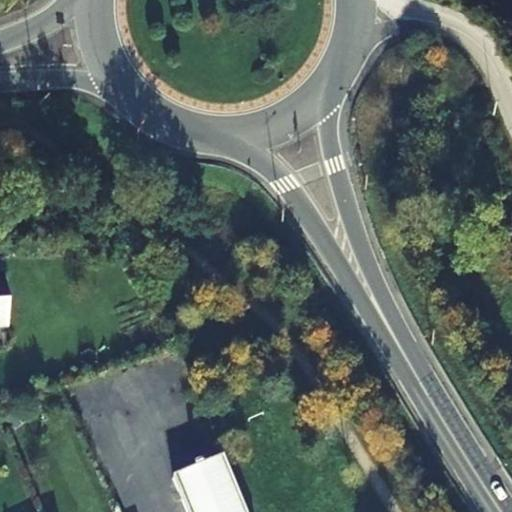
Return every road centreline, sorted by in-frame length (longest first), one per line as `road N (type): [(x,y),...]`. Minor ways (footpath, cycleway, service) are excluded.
road 1 (primary): [(219,138),(287,186),(419,384)]
road 2 (primary): [(419,384),(364,260),(334,165),(327,125),(333,81)]
road 3 (residential): [(511,109),(475,41),(446,25),(356,13)]
road 4 (primary): [(419,384),(499,511)]
road 5 (primary): [(219,138),(277,128),(333,81)]
road 6 (tertiary): [(0,82),(72,80),(122,90)]
